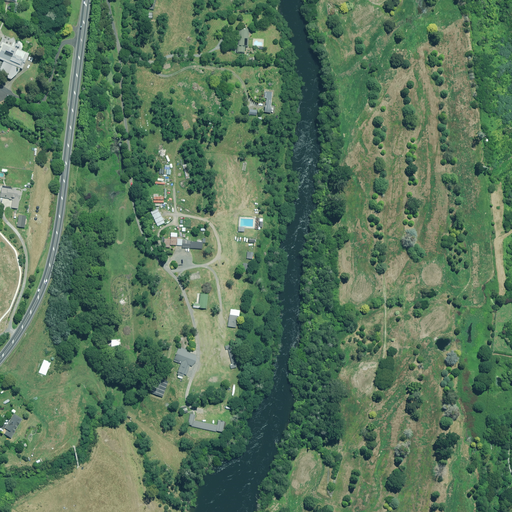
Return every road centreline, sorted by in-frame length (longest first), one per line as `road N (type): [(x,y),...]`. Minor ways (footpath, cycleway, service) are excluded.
road 1 (primary): [(0,359),(38,297),(57,233),(86,0)]
road 2 (unknown): [(118,45),(136,217),(169,269)]
road 3 (unknown): [(169,269),(196,328),(199,355),(186,403),(208,412)]
road 4 (unknown): [(151,61),(165,75),(197,63),(228,67),(250,104)]
